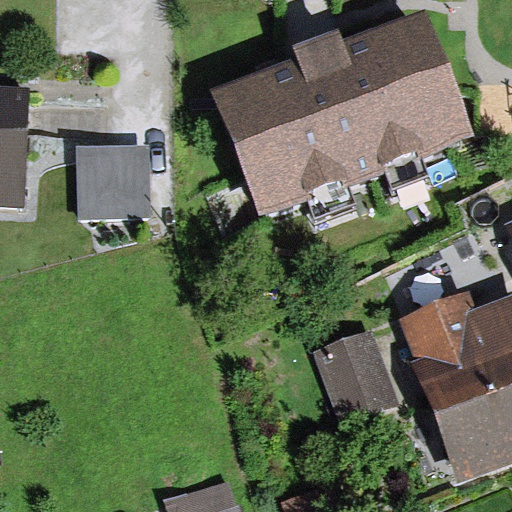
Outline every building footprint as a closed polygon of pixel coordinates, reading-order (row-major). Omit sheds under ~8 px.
[(302,57),(215,90),(265,219),(471,140),(422,11),(344,41),(338,28),(297,44),(302,57)] [(30,86),(0,84),(0,203),(27,204),(30,86)] [(151,146),(81,148),(82,219),(153,217),(151,146)] [(392,334),(454,500),(511,478),(511,309),(474,324),(467,306),(392,334)] [(367,345),(312,364),(337,436),(392,417),(367,345)] [(326,511),(323,499),(283,511),(326,511)] [(203,511),(201,501),(153,511),(203,511)]
